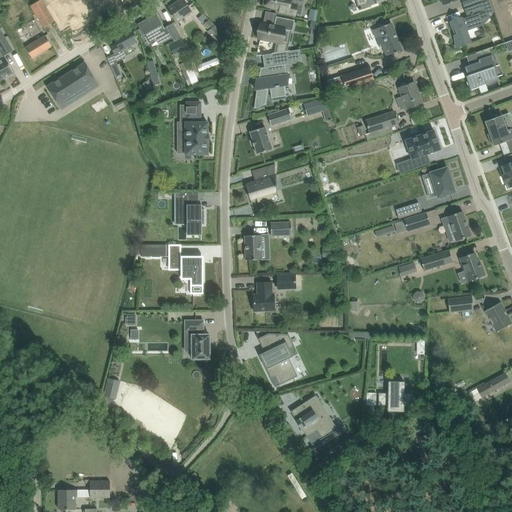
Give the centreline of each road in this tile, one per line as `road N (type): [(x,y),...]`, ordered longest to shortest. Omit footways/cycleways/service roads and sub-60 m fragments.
road 1 (unclassified): [(232,349),(227,136),(252,0)]
road 2 (residential): [(325,511),(232,349)]
road 3 (unclassified): [(156,511),(161,488),(227,408),(232,349)]
road 4 (unclassified): [(155,0),(0,99)]
road 5 (tertiary): [(511,270),(450,114)]
road 6 (unclassified): [(41,511),(31,455),(0,376)]
road 7 (tertiary): [(450,114),(412,0)]
